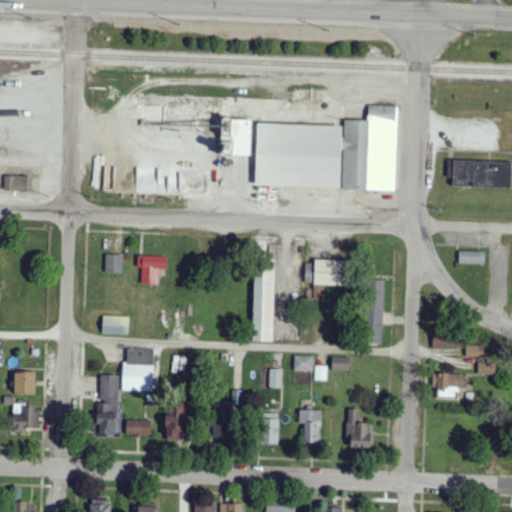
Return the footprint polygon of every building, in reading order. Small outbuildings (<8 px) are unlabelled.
[(142,121),(146,122),(146,124),(221,127),(222,118),(223,119),(223,116),(231,117),(231,119),(252,119),(252,128),(257,128),(257,124),(340,127),(340,139),(345,139),(345,120),(368,121),(368,105),(394,106),(395,107),(398,107),(398,127),(396,127),(394,192),(341,190),(343,151),(342,150),(341,190),(254,187),(255,155),(251,154),(251,157),(221,156),(222,127),(147,125),(147,127),(142,126),(142,121)] [(453,160),(511,163),(511,188),(452,186),(453,160)] [(106,167),(157,168),(168,175),(177,175),(177,191),(106,189),(106,167)] [(5,176),(32,177),(32,192),(4,191),(5,176)] [(459,251),(484,252),(484,265),(459,264),(459,251)] [(105,255),(123,256),(122,273),(105,273),(105,255)] [(137,255),(166,256),(166,269),(160,269),(160,278),(158,278),(157,285),(140,284),(140,268),(137,268),(137,255)] [(314,259),(314,262),(305,262),(305,283),(314,283),(312,342),(344,343),(347,260),(314,259)] [(275,260),(273,342),(252,341),(254,260),(275,260)] [(384,280),(381,344),(365,343),(368,279),(384,280)] [(103,316),(129,317),(128,335),(102,334),(103,316)] [(432,348),(433,330),(465,331),(464,350),(432,348)] [(466,345),(485,345),(484,357),(465,357),(466,345)] [(154,350),(127,349),(127,362),(123,362),(122,391),(153,392),(154,350)] [(314,357),(295,357),(294,371),(313,372),(314,357)] [(349,372),(350,358),(332,358),(332,371),(349,372)] [(478,361),(497,362),(497,375),(477,374),(478,361)] [(283,370),(270,370),(270,388),(283,388),(283,370)] [(432,375),(438,375),(438,372),(448,373),(448,374),(449,374),(449,375),(464,375),(464,387),(461,387),(461,388),(458,388),(457,392),(456,392),(455,399),(438,398),(438,389),(437,389),(437,388),(432,387),(432,375)] [(14,394),(35,394),(36,373),(15,373),(14,394)] [(98,403),(97,435),(119,436),(119,376),(100,376),(100,403),(98,403)] [(165,440),(187,441),(188,407),(177,406),(177,416),(166,416),(165,440)] [(40,427),(41,407),(14,407),(14,433),(26,433),(26,427),(40,427)] [(373,449),(373,424),(359,424),(359,410),(348,409),(347,439),(351,439),(351,448),(373,449)] [(305,425),(304,443),(321,444),(322,411),(300,410),(299,424),(305,425)] [(279,414),(264,413),(262,445),(278,445),(279,414)] [(152,421),(127,421),(126,436),(151,436),(152,421)] [(109,511),(110,501),(90,500),(90,511),(109,511)] [(26,509),(26,503),(17,503),(16,511),(35,511),(36,510),(26,509)]
